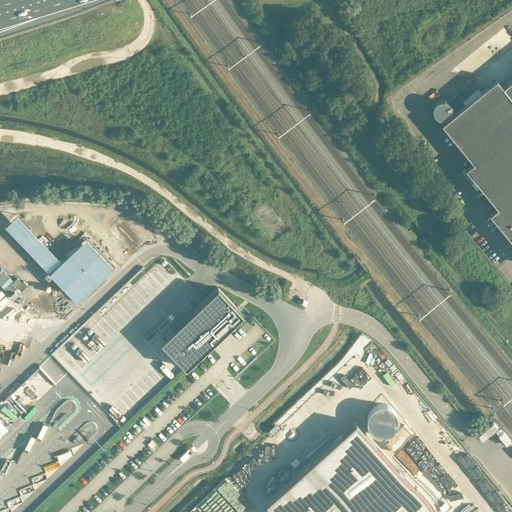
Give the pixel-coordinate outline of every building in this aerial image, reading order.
[(458,109),(442,123),(456,140),(473,161),(466,168),(497,206),(490,213),(511,239),(511,77),(503,85),(497,77),(480,91),(466,103),(463,99),(457,92),(449,99),(458,109)] [(218,286),(161,341),(186,367),(243,313),(218,286)] [(345,366),(336,374),(337,375),(343,381),(345,386),(356,376),(358,379),(361,377),(370,373),(370,372),(382,367),(380,361),(373,364),(371,365),(366,367),(363,362),(358,356),(353,358),(344,366),(345,366)] [(0,436),(57,383),(41,366),(0,404),(0,436)] [(76,411),(69,401),(53,412),(57,416),(53,419),(57,425),(76,411)] [(207,419),(218,409),(210,401),(199,411),(207,419)] [(311,462),(266,502),(274,511),(437,511),(356,421),(334,441),(329,436),(306,457),(311,462)] [(43,438),(49,425),(44,422),(38,436),(43,438)] [(274,425),(269,430),(273,434),(278,428),(274,425)] [(404,426),(386,443),(394,451),(413,435),(404,426)] [(31,435),(27,449),(33,450),(37,436),(31,435)] [(19,446),(14,460),(20,462),(25,448),(19,446)] [(62,460),(74,454),(71,449),(59,455),(62,460)] [(7,458),(2,470),(6,472),(12,460),(7,458)]
